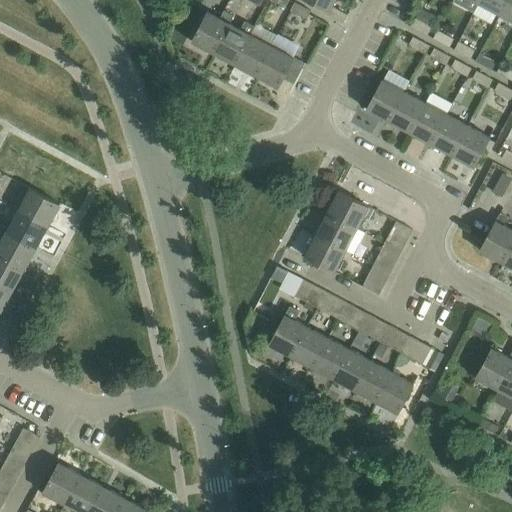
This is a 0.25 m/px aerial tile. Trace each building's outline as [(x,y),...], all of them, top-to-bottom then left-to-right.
[(268,0),(289,11),(294,3),(288,0),(268,0)] [(331,7),(334,0),(303,0),(326,12),(325,15),(342,24),(347,16),(331,7)] [(481,0),(479,5),(500,16),(508,0),(481,0)] [(511,0),(508,0),(500,16),(511,22),(511,0)] [(294,3),(289,11),(305,20),(309,11),(294,3)] [(191,42),(213,54),(229,24),(207,12),(191,42)] [(431,27),(416,19),(411,27),(427,35),(431,27)] [(213,54),(234,65),(254,28),(245,23),(241,30),(229,24),(213,54)] [(234,65),(255,77),(271,46),(251,35),(255,28),(254,28),(234,65)] [(454,40),(438,31),(434,39),(450,47),(454,40)] [(429,47),(413,38),(409,46),(425,55),(429,47)] [(475,51),(459,42),(455,50),(471,59),(475,51)] [(271,46),(255,77),(278,88),(294,58),(271,46)] [(450,58),(434,49),(430,57),(446,66),(450,58)] [(496,62),(480,54),(476,61),(492,70),(496,62)] [(472,69),(456,61),(451,69),(467,77),(472,69)] [(511,70),(502,65),(497,73),(511,81),(511,70)] [(492,80),(477,72),(472,80),(488,89),(492,80)] [(366,110),(388,122),(404,92),(382,80),(366,110)] [(511,90),(498,83),(494,91),(510,100),(511,103),(511,90)] [(425,103),(404,92),(388,122),(409,133),(425,103)] [(447,115),(425,103),(409,133),(430,145),(447,115)] [(468,126),(447,115),(430,145),(451,156),(468,126)] [(468,126),(451,156),(474,168),(490,138),(468,126)] [(511,152),(507,150),(502,159),(511,163),(511,152)] [(510,176),(503,172),(498,181),(505,185),(510,176)] [(17,211),(47,228),(59,206),(29,189),(17,211)] [(326,213),(357,229),(368,207),(338,191),(326,213)] [(0,219),(1,220),(9,203),(0,199),(0,219)] [(35,249),(47,228),(17,211),(5,232),(35,249)] [(326,213),(315,235),(346,250),(357,229),(326,213)] [(501,263),(511,242),(511,229),(503,224),(507,218),(499,213),(479,251),(501,263)] [(396,221),(384,243),(401,252),(413,230),(396,221)] [(35,249),(5,232),(0,242),(0,256),(24,270),(35,249)] [(334,273),(346,250),(315,235),(304,257),(334,273)] [(511,242),(501,263),(511,268),(511,242)] [(401,252),(384,243),(373,265),(390,273),(401,252)] [(0,284),(12,291),(24,270),(0,256),(0,284)] [(379,294),(390,273),(373,265),(362,285),(379,294)] [(316,308),(325,291),(304,280),(295,296),(316,308)] [(0,312),(0,313),(12,291),(0,284),(0,312)] [(316,308),(337,319),(346,302),(325,291),(316,308)] [(346,302),(337,319),(358,330),(367,314),(346,302)] [(367,314),(358,330),(380,342),(388,325),(367,314)] [(291,357),(307,326),(285,315),(268,345),(291,357)] [(380,342),(401,353),(410,336),(388,325),(380,342)] [(291,357),(312,368),(328,338),(307,326),(291,357)] [(431,348),(410,336),(401,353),(422,364),(431,348)] [(328,338),(312,368),(333,379),(349,349),(328,338)] [(475,378),(497,390),(511,361),(511,351),(509,357),(491,348),(475,378)] [(370,360),(349,349),(333,379),(354,390),(370,360)] [(391,371),(370,360),(354,390),(375,402),(391,371)] [(511,361),(497,390),(511,398),(511,361)] [(413,383),(391,371),(375,402),(397,413),(413,383)] [(22,428),(10,451),(27,460),(39,437),(22,428)] [(27,460),(10,451),(0,468),(0,472),(15,481),(27,460)] [(42,493),(64,505),(80,475),(58,463),(42,493)] [(15,481),(0,472),(0,499),(4,502),(15,481)] [(64,505),(77,511),(87,511),(102,486),(80,475),(64,505)] [(114,511),(123,497),(102,486),(87,511),(114,511)] [(123,497),(114,511),(143,511),(145,509),(123,497)]
